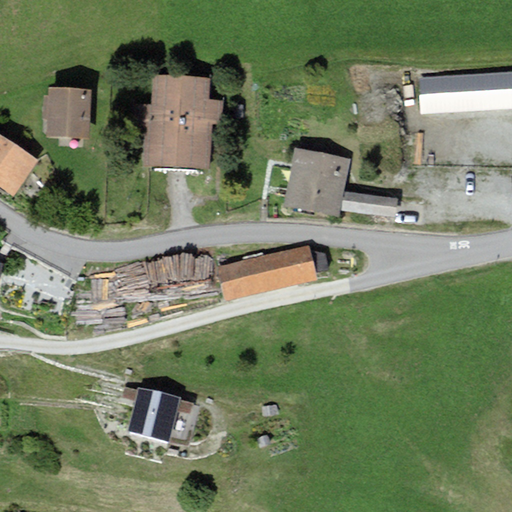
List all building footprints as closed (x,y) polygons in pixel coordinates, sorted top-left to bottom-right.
[(511,75),(419,80),(421,118),(511,113),(511,75)] [(211,82),(152,79),(150,108),(133,107),(132,132),(146,133),(144,172),(208,175),(210,127),(223,127),(224,105),(210,104),(211,82)] [(91,97),(49,94),(46,140),(88,143),(91,97)] [(0,142),(0,197),(16,207),(40,167),(0,142)] [(351,163),(295,153),(284,214),(340,224),(341,214),(345,196),(351,163)] [(398,203),(345,196),(341,214),(396,222),(398,203)] [(309,247),(218,267),(225,299),(318,279),(316,273),(328,270),(324,254),(310,251),(309,247)] [(180,397),(138,386),(126,433),(169,444),(170,441),(189,446),(198,414),(190,412),(192,404),(179,401),(180,397)]
